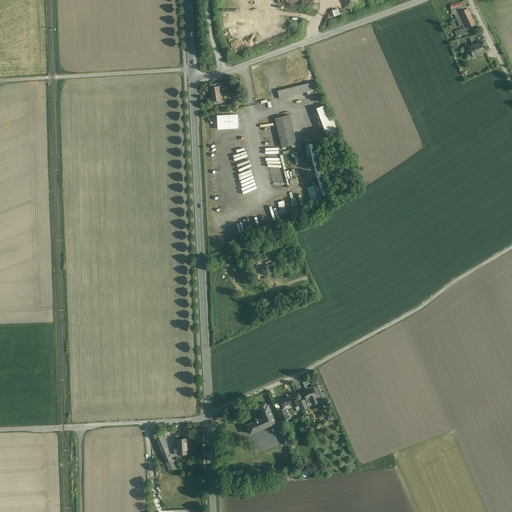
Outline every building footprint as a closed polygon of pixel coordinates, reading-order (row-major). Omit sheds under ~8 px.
[(467,4),(465,0),(463,0),(462,1),(463,2),(450,4),(451,10),(452,14),(455,15),(460,27),(463,26),(464,30),(468,28),(468,29),(475,25),(467,9),(465,5),(467,4)] [(330,11),(332,17),(339,14),(337,8),(330,11)] [(462,29),(455,31),(456,37),(455,37),(456,39),(465,37),(462,29)] [(477,35),(469,37),(472,43),(474,45),(480,42),(477,35)] [(474,45),(469,48),(473,57),(485,52),(480,42),(474,45)] [(277,91),(279,99),(319,89),(317,82),(277,91)] [(216,84),(210,85),(213,102),(214,102),(214,104),(222,103),(219,86),(216,87),(216,84)] [(327,105),(317,109),(328,138),(338,134),(327,105)] [(237,115),(218,116),(218,119),(218,126),(218,129),(238,128),(238,125),(237,118),(237,115)] [(290,115),(275,118),(282,148),(297,144),(290,115)] [(315,143),(308,145),(325,205),(332,203),(315,143)] [(295,149),(283,151),(283,154),(291,152),(292,157),(294,157),(295,164),(299,164),(297,151),(296,151),(295,149)] [(287,185),(298,183),(295,169),(290,170),(284,171),(287,185)] [(317,185),(307,188),(312,207),(323,204),(317,185)] [(292,192),(289,192),(293,207),(298,205),(296,198),(293,198),(292,192)] [(280,215),(287,213),(284,200),(277,202),(280,215)] [(312,386),(302,391),(309,406),(319,401),(312,386)] [(289,395),(281,399),(287,409),(295,405),(289,395)] [(262,404),(251,410),(257,423),(241,431),(246,441),(274,428),(262,404)] [(287,409),(278,413),(283,423),(291,419),(287,409)] [(161,432),(153,435),(169,473),(179,469),(175,459),(173,460),(161,432)] [(189,438),(176,439),(177,457),(190,456),(189,438)]
